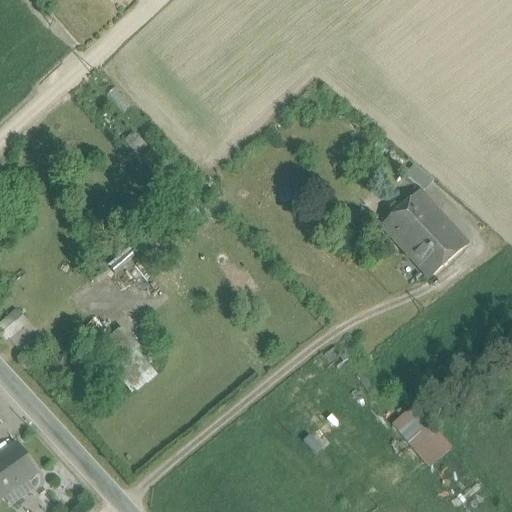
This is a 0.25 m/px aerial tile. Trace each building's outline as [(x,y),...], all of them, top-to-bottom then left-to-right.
[(406,178),(424,193),(433,183),(415,167),(406,178)] [(384,229),(429,279),(466,246),(420,196),(384,229)] [(1,333),(9,342),(27,326),(18,317),(1,333)] [(162,372),(122,329),(95,354),(134,397),(162,372)] [(392,426),(434,468),(455,448),(414,405),(392,426)] [(0,502),(6,498),(29,482),(38,476),(17,446),(0,458),(0,502)] [(29,482),(6,498),(13,508),(35,491),(29,482)]
